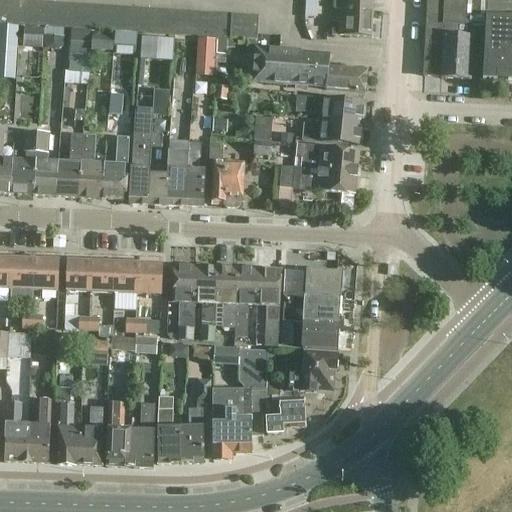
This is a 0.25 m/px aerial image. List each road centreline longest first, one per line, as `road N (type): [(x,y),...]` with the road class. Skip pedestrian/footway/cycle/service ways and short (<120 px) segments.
road 1 (residential): [(380,237),(0,216)]
road 2 (tertiary): [(0,504),(162,510),(232,501),(287,486),(353,451)]
road 3 (residential): [(378,430),(368,383),(380,237)]
road 4 (tertiary): [(378,430),(483,321)]
road 5 (residential): [(387,229),(483,321)]
road 6 (residential): [(511,120),(392,113)]
